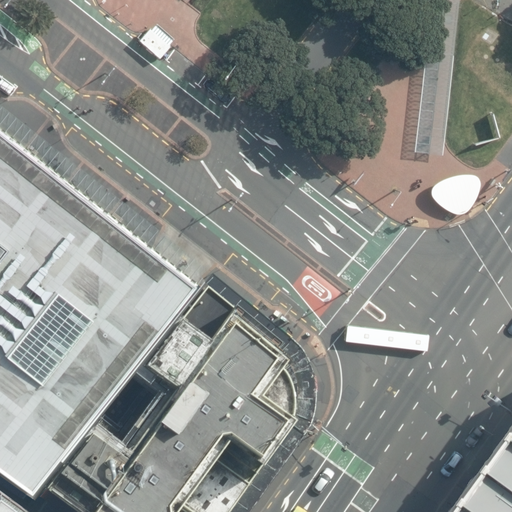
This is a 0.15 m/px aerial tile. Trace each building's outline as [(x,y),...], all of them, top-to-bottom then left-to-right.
[(445,135),(460,2),(460,0),(433,0),(416,153),(429,154),(442,156),(445,135)] [(0,476),(29,498),(41,483),(198,284),(153,248),(0,126),(0,476)] [(445,179),(442,180),(439,182),(437,183),(434,185),(431,188),(431,190),(430,193),(430,196),(432,199),(433,200),(437,204),(442,208),(447,211),(453,214),(457,215),(462,214),(465,213),(468,210),(471,206),(474,202),(478,194),(479,189),(479,183),(479,180),(476,177),(473,176),(467,174),(457,175),(449,178),(445,179)] [(198,284),(41,483),(80,511),(234,511),(304,416),(306,403),(306,391),(303,377),(296,364),(198,284)] [(511,511),(511,433),(455,511),(511,511)] [(21,511),(0,496),(0,511),(21,511)]
